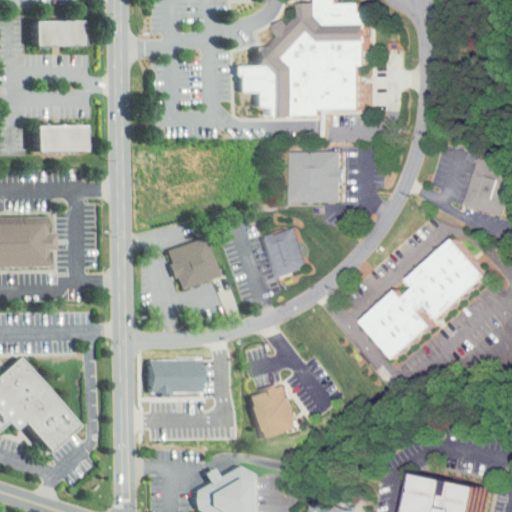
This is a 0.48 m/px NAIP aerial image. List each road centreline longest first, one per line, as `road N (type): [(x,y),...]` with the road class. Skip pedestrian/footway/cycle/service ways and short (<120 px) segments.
road 1 (residential): [(124,344),(247,329),(321,292),(372,245),(405,191),(423,137),(430,75),(421,0)]
road 2 (residential): [(119,0),(127,511)]
